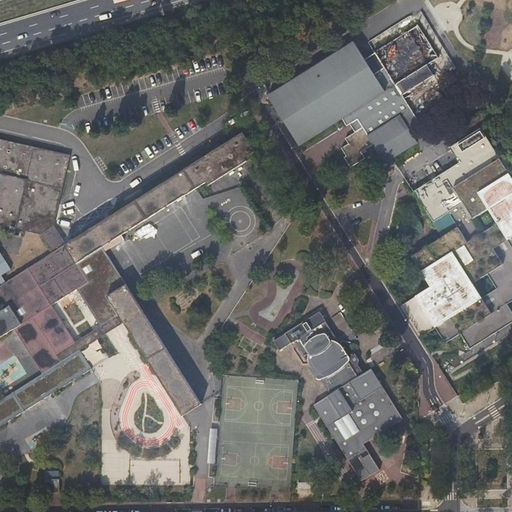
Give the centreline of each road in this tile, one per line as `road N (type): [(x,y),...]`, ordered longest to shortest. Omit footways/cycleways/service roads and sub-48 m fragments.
road 1 (residential): [(0,123),(64,139),(108,194),(238,115),(260,113),(406,339),(439,411),(462,434)]
road 2 (unknown): [(337,229),(374,209),(391,179),(454,137)]
road 3 (motorway): [(0,38),(135,0)]
